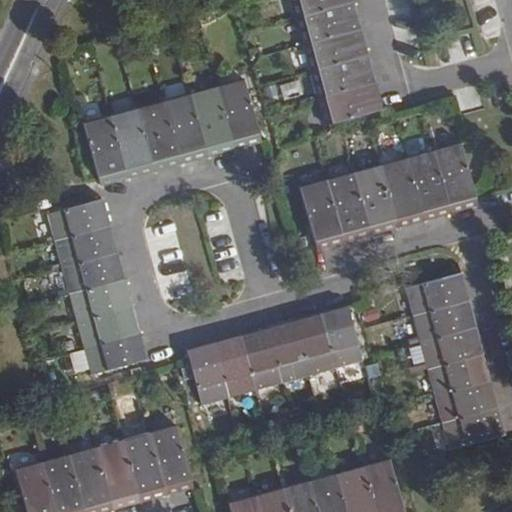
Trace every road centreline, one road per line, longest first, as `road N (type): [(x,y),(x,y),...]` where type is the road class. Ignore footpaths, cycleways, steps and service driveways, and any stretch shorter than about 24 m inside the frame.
road 1 (residential): [(267,302),(182,329),(152,318),(129,208),(141,196),(208,175),(237,189)]
road 2 (residential): [(267,302),(461,231)]
road 3 (residential): [(511,53),(417,78),(392,68),(374,0)]
road 4 (residential): [(511,382),(461,231)]
road 5 (tertiary): [(0,122),(42,0)]
